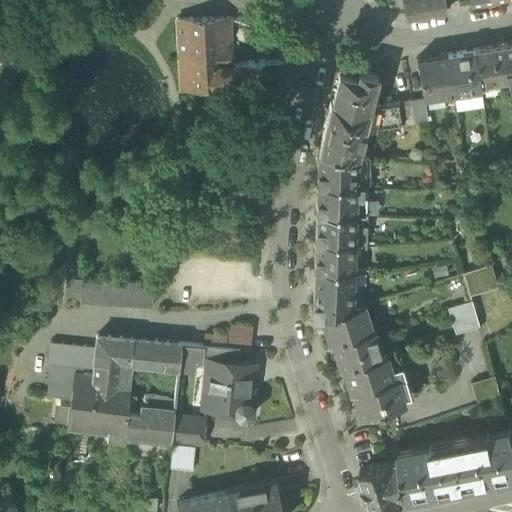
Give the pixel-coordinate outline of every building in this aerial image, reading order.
[(447,12),(444,0),(402,0),(407,20),(447,12)] [(178,19),(181,92),(219,90),(219,91),(285,85),(284,64),(266,65),(265,63),(250,64),(250,66),(233,67),(231,19),(178,19)] [(265,40),(282,43),(281,34),(276,33),(267,30),(265,40)] [(508,82),(511,81),(511,44),(503,46),(508,82)] [(481,86),(508,82),(503,46),(475,51),(481,86)] [(482,91),(481,86),(475,51),(447,55),(454,95),(482,91)] [(444,96),(454,95),(447,55),(418,60),(424,99),(424,100),(425,100),(427,99),(444,96)] [(359,157),(365,132),(368,119),(371,109),(377,82),(378,76),(359,72),(358,77),(339,73),(332,102),(331,102),(318,156),(359,157)] [(482,91),(454,95),(457,113),(484,109),(482,91)] [(444,96),(427,99),(429,111),(446,108),(444,96)] [(424,99),(412,102),(416,125),(429,123),(425,100),(424,100),(424,99)] [(402,127),(416,125),(412,102),(398,104),(402,127)] [(398,104),(377,107),(374,118),(368,119),(365,132),(402,127),(398,104)] [(371,109),(368,119),(374,118),(377,107),(371,109)] [(369,158),(359,157),(318,156),(317,184),(357,185),(357,170),(369,170),(369,158)] [(372,170),(369,170),(357,170),(357,185),(368,185),(371,186),(372,170)] [(367,213),(368,185),(357,185),(317,184),(316,212),(367,213)] [(366,241),(367,213),(316,212),(315,240),(366,241)] [(366,253),(366,241),(315,240),(314,268),(354,269),(354,253),(366,253)] [(448,273),(446,261),(431,264),(433,276),(448,273)] [(463,271),(470,294),(494,287),(487,263),(463,271)] [(353,297),(354,269),(314,268),(312,318),(321,315),(358,303),(358,297),(353,297)] [(66,295),(79,296),(79,278),(67,278),(66,295)] [(78,302),(150,306),(152,282),(79,278),(79,296),(78,302)] [(472,299),(460,302),(468,329),(479,325),(472,299)] [(363,302),(358,303),(321,315),(329,343),(332,342),(372,329),(363,302)] [(455,333),(468,329),(460,302),(448,306),(455,333)] [(231,324),(228,347),(226,347),(227,335),(205,333),(204,345),(205,345),(204,359),(208,359),(208,358),(239,361),(241,348),(251,349),(253,326),(231,324)] [(374,329),(372,329),(332,342),(341,368),(343,368),(383,355),(374,329)] [(69,425),(109,430),(124,432),(124,438),(126,439),(161,442),(171,443),(173,415),(174,410),(141,407),(140,417),(127,416),(132,365),(178,370),(180,343),(97,335),(96,347),(94,374),(76,372),(72,399),(71,407),(69,425)] [(48,396),(72,399),(76,372),(94,374),(96,347),(51,343),(49,364),(51,364),(48,396)] [(196,360),(204,359),(205,345),(204,345),(182,343),(179,372),(196,373),(196,360)] [(404,404),(402,398),(396,377),(393,378),(390,368),(386,354),(383,355),(343,368),(351,394),(354,393),(362,417),(404,404)] [(240,419),(248,420),(254,415),(255,407),(249,401),(248,401),(250,374),(255,371),(256,363),(239,361),(208,358),(208,359),(207,372),(210,376),(207,407),(203,406),(203,409),(235,412),(235,414),(240,419)] [(414,361),(390,368),(393,378),(396,377),(402,398),(423,392),(414,361)] [(471,383),(478,406),(501,399),(494,376),(471,383)] [(69,425),(71,407),(56,405),(53,423),(69,425)] [(174,442),(202,445),(205,418),(173,415),(171,443),(174,443),(174,442)] [(125,443),(126,439),(124,438),(124,432),(109,430),(108,441),(125,443)] [(472,444),(511,435),(511,432),(511,430),(471,438),(472,444)] [(406,502),(511,479),(511,435),(472,444),(471,438),(454,442),(455,447),(414,456),(413,450),(399,453),(399,459),(406,502)] [(170,469),(193,471),(195,447),(172,445),(170,469)] [(388,450),(392,461),(399,459),(399,453),(398,447),(388,450)] [(406,502),(399,459),(392,461),(360,471),(372,509),(406,502)] [(226,491),(227,493),(230,511),(282,511),(276,481),(226,491)] [(230,511),(227,493),(178,504),(180,511),(230,511)] [(0,511),(13,511),(14,495),(2,495),(2,502),(0,501),(0,511)] [(143,511),(144,497),(69,496),(68,511),(143,511)]
